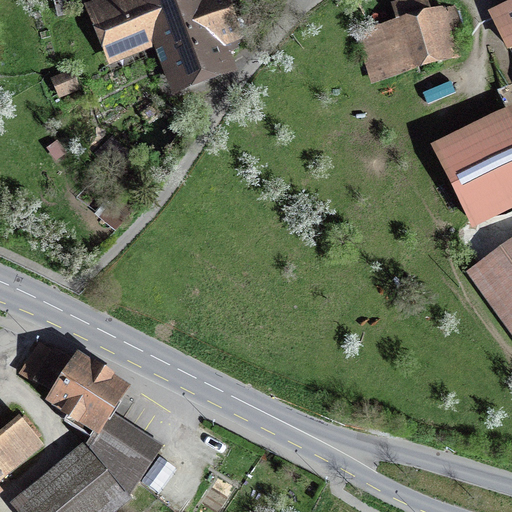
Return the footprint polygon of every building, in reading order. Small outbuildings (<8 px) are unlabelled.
[(131,0),(138,9),(152,44),(177,106),(236,79),(223,51),(247,43),(226,1),(210,6),(207,0),(131,0)] [(511,4),(489,20),(504,54),(511,51),(511,4)] [(152,44),(138,9),(88,30),(107,74),(152,44)] [(456,9),(357,31),(372,86),(472,62),(456,9)] [(73,73),(53,81),(59,94),(78,86),(73,73)] [(511,120),(509,115),(429,154),(467,236),(511,212),(511,120)] [(112,138),(96,153),(111,168),(127,154),(112,138)] [(511,247),(466,281),(511,344),(511,247)] [(95,451),(131,498),(160,450),(110,415),(124,392),(56,352),(37,382),(58,394),(54,401),(94,428),(88,442),(95,451)] [(0,495),(7,490),(0,480),(0,472),(37,446),(14,414),(0,423),(0,495)] [(112,511),(131,498),(95,451),(88,458),(14,510),(15,511),(112,511)]
